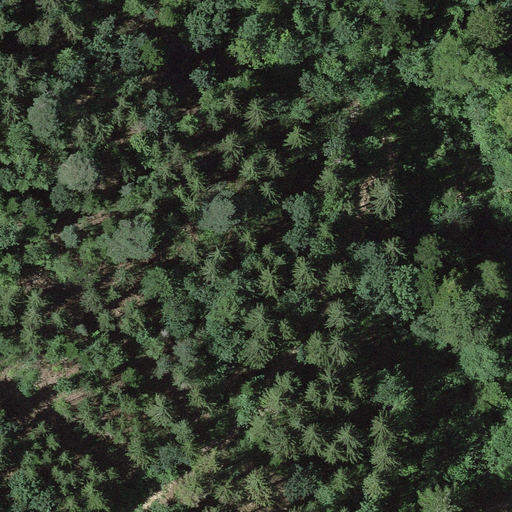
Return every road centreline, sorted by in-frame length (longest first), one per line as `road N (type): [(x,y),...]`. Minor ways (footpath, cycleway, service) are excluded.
road 1 (track): [(124,511),(163,492),(266,395),(368,194),(394,109),(477,0)]
road 2 (track): [(422,511),(417,81)]
